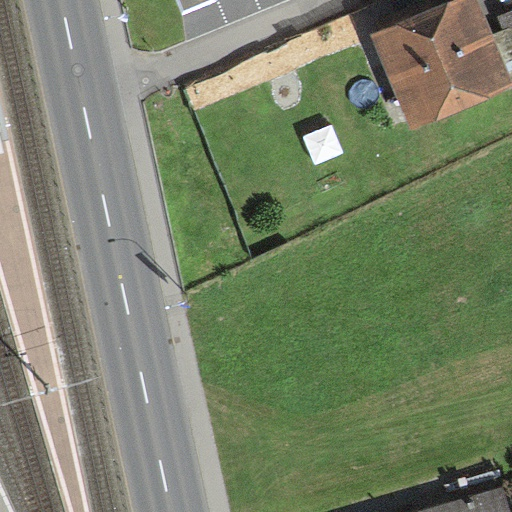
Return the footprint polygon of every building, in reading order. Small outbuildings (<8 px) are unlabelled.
[(177,0),(183,13),(212,0),(177,0)] [(447,0),(370,32),(409,126),(511,84),(511,79),(509,73),(493,34),(479,0),(447,0)] [(504,29),(493,34),(509,73),(511,72),(511,10),(499,16),(504,29)] [(10,130),(0,90),(0,143),(4,142),(3,132),(10,130)] [(507,511),(504,503),(469,511),(507,511)]
